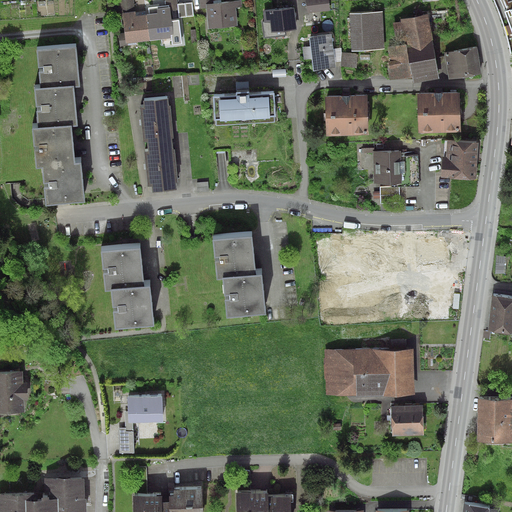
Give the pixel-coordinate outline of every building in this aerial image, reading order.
[(122,13),(135,11),(134,0),(117,0),(119,13),(122,13)] [(171,7),(171,11),(178,10),(178,4),(177,0),(165,0),(166,5),(169,5),(169,7),(171,7)] [(206,4),(214,3),(213,0),(198,0),(200,9),(206,8),(206,4)] [(241,0),(214,3),(206,4),(206,8),(209,29),(238,26),(236,7),(242,6),(241,0)] [(328,0),(305,0),(307,13),(330,10),(328,0)] [(511,0),(502,0),(511,26),(511,0)] [(192,2),(178,4),(178,10),(179,18),(194,16),(192,2)] [(148,14),(146,14),(149,40),(171,38),(172,45),(182,44),(179,20),(172,20),(171,11),(171,7),(169,7),(169,5),(166,5),(148,7),(148,14)] [(298,30),(295,7),(263,11),(264,21),(262,21),(263,38),(286,36),(286,32),(298,30)] [(136,42),(149,40),(146,14),(136,15),(136,11),(135,11),(122,13),(125,33),(119,34),(120,46),(137,44),(136,42)] [(385,50),(383,11),(349,13),(351,51),(385,50)] [(433,40),(428,14),(401,19),(401,22),(405,39),(406,45),(433,40)] [(405,39),(401,22),(393,23),(397,41),(405,39)] [(332,34),(309,37),(310,46),(312,59),(313,71),(336,68),(335,62),(334,49),(332,34)] [(433,40),(406,45),(412,76),(414,83),(440,78),(433,40)] [(79,82),(75,44),(37,48),(40,86),(35,86),(39,123),(32,123),(36,164),(43,164),(46,201),(85,198),(82,157),(76,157),(73,121),(77,120),(73,83),(79,82)] [(412,76),(406,45),(388,48),(390,61),(388,61),(389,69),(388,69),(389,80),(412,76)] [(312,59),(310,46),(302,47),(304,60),(312,59)] [(482,74),(477,47),(444,52),(449,79),(482,74)] [(341,48),(334,49),(335,62),(341,61),(342,52),(341,48)] [(358,54),(342,52),(341,61),(341,66),(357,68),(358,54)] [(286,69),(272,70),(273,78),(286,77),(286,69)] [(235,82),(236,90),(249,89),(248,82),(235,82)] [(236,93),(213,94),(214,119),(276,115),(274,91),(249,92),(249,89),(236,90),(236,93)] [(460,92),(417,93),(418,134),(461,132),(460,92)] [(367,95),(325,97),(326,136),(368,135),(367,95)] [(169,103),(168,96),(143,99),(144,105),(140,106),(144,139),(148,139),(149,149),(145,149),(148,184),(152,184),(153,190),(177,187),(176,180),(178,180),(175,147),(173,147),(172,136),(174,136),(171,103),(169,103)] [(478,141),(445,139),(444,155),(443,155),(441,175),(476,178),(478,141)] [(400,151),(373,152),(373,185),(399,184),(399,186),(419,186),(418,156),(401,156),(400,151)] [(196,182),(197,192),(209,191),(208,181),(196,182)] [(380,198),(380,203),(400,202),(399,186),(380,187),(380,191),(380,198)] [(253,268),(250,230),(212,234),(215,272),(221,271),(225,310),(262,306),(259,267),(253,268)] [(144,281),(140,243),(101,247),(105,285),(113,284),(116,322),(155,319),(151,281),(144,281)] [(508,256),(497,255),(496,274),(507,274),(508,256)] [(511,296),(494,294),(490,326),(511,328),(511,296)] [(391,339),(391,349),(407,349),(406,339),(391,339)] [(414,348),(407,349),(391,349),(325,350),(326,395),(414,394),(414,348)] [(22,371),(0,372),(0,413),(24,412),(24,400),(29,400),(28,382),(23,383),(22,371)] [(45,395),(57,395),(57,380),(45,380),(45,395)] [(128,411),(128,423),(133,423),(163,421),(162,396),(127,397),(128,411)] [(511,397),(480,397),(480,434),(511,434),(511,397)] [(423,406),(391,407),(392,436),(424,435),(423,406)] [(118,428),(118,432),(133,431),(133,423),(128,423),(128,411),(124,411),(125,427),(118,428)] [(134,453),(133,431),(118,432),(119,453),(134,453)] [(133,494),(147,493),(147,467),(132,467),(133,494)] [(237,490),(250,490),(250,470),(236,470),(237,490)] [(34,494),(0,495),(0,511),(86,511),(86,499),(85,499),(85,479),(74,479),(74,478),(56,478),(57,479),(46,480),(46,498),(42,498),(42,501),(34,501),(34,494)] [(147,493),(133,494),(133,511),(202,511),(202,487),(174,487),(174,493),(169,493),(169,499),(162,499),(162,493),(147,493)] [(250,490),(237,490),(237,511),(290,511),(290,494),(268,494),(268,490),(250,490)] [(487,511),(488,505),(466,501),(464,511),(487,511)]
